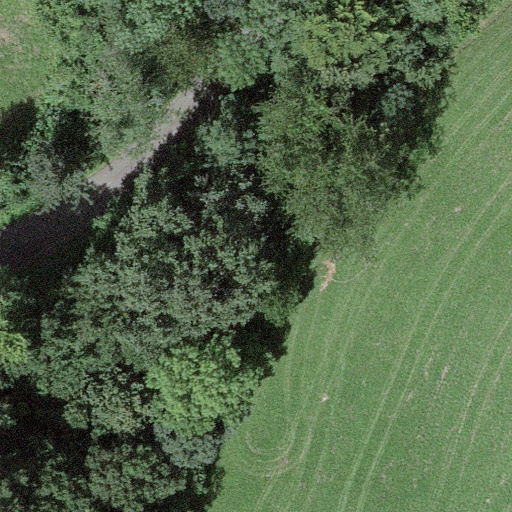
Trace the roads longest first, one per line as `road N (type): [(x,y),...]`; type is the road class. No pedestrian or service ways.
road 1 (unclassified): [(0,244),(277,0)]
road 2 (track): [(495,0),(350,147),(286,237)]
